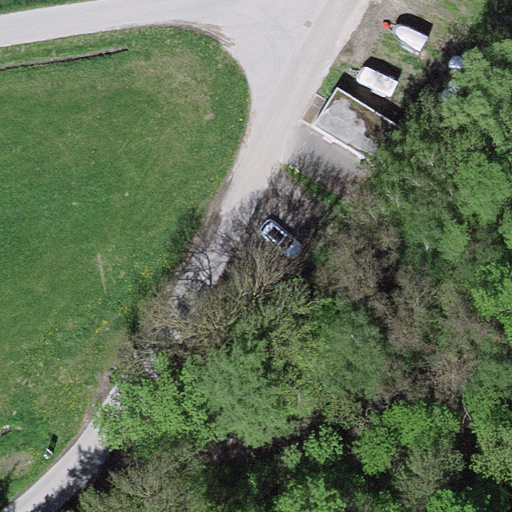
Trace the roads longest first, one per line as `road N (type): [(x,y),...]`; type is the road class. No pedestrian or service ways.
road 1 (track): [(351,0),(68,496)]
road 2 (track): [(68,496),(396,431),(511,373)]
road 3 (track): [(346,0),(0,55)]
